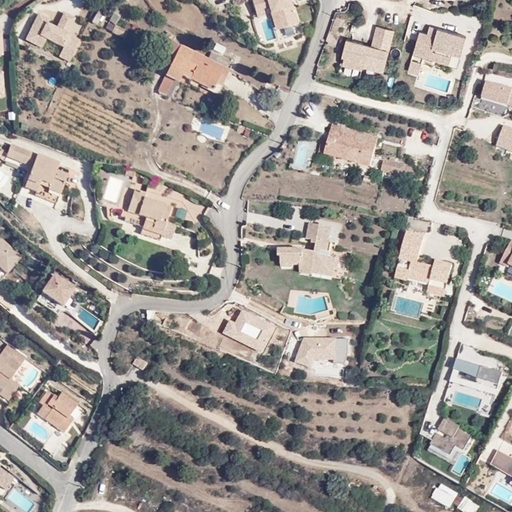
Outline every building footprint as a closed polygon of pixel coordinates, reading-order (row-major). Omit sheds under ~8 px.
[(288,0),(251,0),(257,18),(271,14),(276,30),(296,24),(288,0)] [(100,9),(92,23),(93,23),(97,26),(106,12),(100,9)] [(41,12),(27,36),(43,45),(47,38),(63,45),(58,54),(70,61),(80,40),(66,32),(75,16),(65,12),(56,27),(48,23),(50,17),(41,12)] [(119,19),(113,15),(105,29),(131,45),(139,30),(128,24),(123,31),(115,26),(119,19)] [(335,16),(330,31),(340,34),(342,29),(351,32),(354,23),(335,16)] [(435,38),(438,28),(422,24),(419,34),(435,38)] [(340,63),(382,75),(394,32),(377,27),(371,47),(346,40),(340,63)] [(458,67),(467,37),(438,28),(435,38),(419,34),(413,55),(458,67)] [(340,34),(330,31),(326,41),(337,44),(340,34)] [(221,88),(232,63),(211,53),(208,60),(180,47),(173,42),(176,38),(168,32),(159,46),(165,50),(173,61),(157,93),(170,98),(177,83),(178,84),(182,76),(213,92),(216,85),(221,88)] [(215,43),(212,50),(223,55),(226,47),(215,43)] [(422,63),(411,60),(408,72),(419,75),(422,63)] [(480,99),(511,108),(511,88),(486,81),(480,99)] [(369,139),(323,126),(320,138),(366,151),(369,139)] [(511,130),(499,128),(493,154),(511,160),(511,158),(511,130)] [(361,169),(366,151),(320,138),(319,142),(315,156),(315,157),(361,169)] [(52,159),(4,141),(0,150),(0,161),(23,171),(17,186),(28,190),(27,194),(48,201),(59,171),(49,167),(52,159)] [(315,156),(319,142),(313,141),(310,154),(315,156)] [(399,167),(382,162),(380,171),(396,175),(399,167)] [(138,170),(125,167),(122,174),(133,178),(138,170)] [(109,176),(103,199),(116,203),(123,180),(109,176)] [(154,188),(158,179),(150,176),(147,185),(154,188)] [(168,228),(158,225),(165,209),(139,198),(141,194),(129,189),(117,219),(135,226),(132,233),(151,242),(152,238),(162,242),(168,228)] [(177,207),(173,218),(183,221),(186,211),(177,207)] [(308,270),(329,272),(331,261),(324,259),(325,251),(322,250),(325,231),(299,225),(296,240),(303,241),(301,250),(294,249),(270,248),(269,258),(275,258),(275,267),(296,267),(296,276),(307,278),(308,270)] [(405,231),(393,277),(405,280),(406,278),(427,283),(425,292),(442,297),(443,296),(451,265),(433,260),(432,267),(415,263),(422,235),(405,231)] [(303,241),(296,240),(294,249),(301,250),(303,241)] [(511,242),(508,240),(500,256),(507,259),(504,265),(511,269),(511,242)] [(0,271),(12,256),(0,246),(0,271)] [(507,259),(500,256),(496,263),(503,266),(504,265),(507,259)] [(328,282),(329,272),(308,270),(307,278),(328,282)] [(73,288),(52,274),(34,301),(55,315),(73,288)] [(457,357),(472,361),(475,346),(461,343),(457,357)] [(5,350),(23,364),(27,359),(9,345),(5,350)] [(23,364),(5,350),(0,356),(0,394),(9,401),(21,385),(13,378),(23,364)] [(137,357),(133,364),(143,371),(147,364),(137,357)] [(58,399),(48,391),(39,403),(43,406),(37,414),(64,434),(71,424),(67,421),(70,417),(77,406),(61,394),(58,399)] [(457,461),(471,433),(443,419),(429,447),(457,461)] [(489,466),(511,477),(511,482),(510,486),(511,486),(511,459),(496,452),(489,466)] [(0,488),(9,478),(0,471),(0,488)] [(449,508),(458,492),(440,482),(431,497),(449,508)] [(27,511),(35,501),(13,487),(6,498),(27,511)] [(463,497),(458,509),(464,511),(475,511),(479,503),(463,497)]
